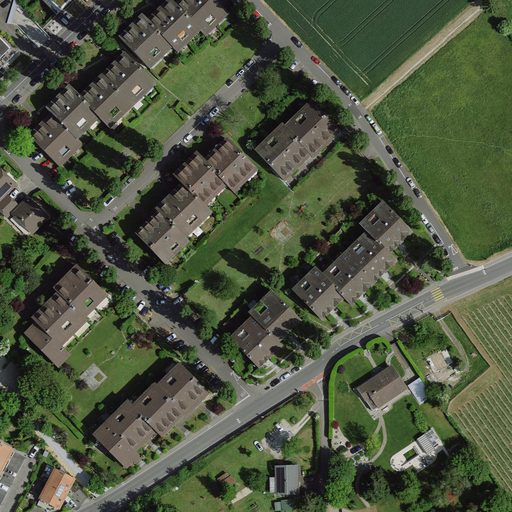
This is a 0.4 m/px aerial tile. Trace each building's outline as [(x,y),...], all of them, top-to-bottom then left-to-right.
[(44,0),(57,12),(69,0),(44,0)] [(146,17),(124,38),(153,68),(176,46),(181,52),(203,30),(209,35),(231,14),(217,0),(185,0),(179,6),(174,0),(151,22),(146,17)] [(0,71),(22,51),(0,28),(0,71)] [(56,114),(33,137),(62,166),(84,145),(78,140),(102,117),(113,128),(157,85),(129,55),(83,99),(73,88),(51,109),(56,114)] [(287,126),(261,152),(288,180),(315,155),(317,157),(343,132),(316,104),(290,129),(287,126)] [(163,214),(141,235),(170,264),(192,243),(188,240),(214,214),(208,207),(231,185),(238,192),(260,171),(231,141),(209,163),(201,155),(179,177),(187,185),(160,210),(163,214)] [(35,235),(51,218),(30,198),(21,207),(8,194),(17,185),(0,167),(0,200),(2,202),(0,204),(0,208),(10,218),(14,214),(35,235)] [(320,270),(298,292),(326,321),(349,299),(355,305),(400,262),(393,255),(416,233),(388,204),(366,226),(372,233),(327,277),(320,270)] [(60,367),(71,356),(63,348),(88,323),(86,320),(109,298),(80,269),(58,290),(63,295),(37,321),(40,324),(29,335),(60,367)] [(258,318),(235,340),(264,369),(285,348),(282,344),(304,322),(276,294),(255,315),(258,318)] [(455,362),(447,348),(428,359),(435,373),(455,362)] [(132,404),(98,438),(129,468),(140,457),(137,453),(159,431),(165,437),(187,414),(189,416),(211,394),(184,367),(162,389),(159,386),(137,409),(132,404)] [(409,390),(395,368),(361,390),(369,402),(375,398),(382,408),(409,390)] [(0,482),(16,451),(0,442),(0,482)] [(300,468),(279,469),(279,495),(301,495),(300,468)] [(75,478),(56,469),(42,497),(60,507),(75,478)]
